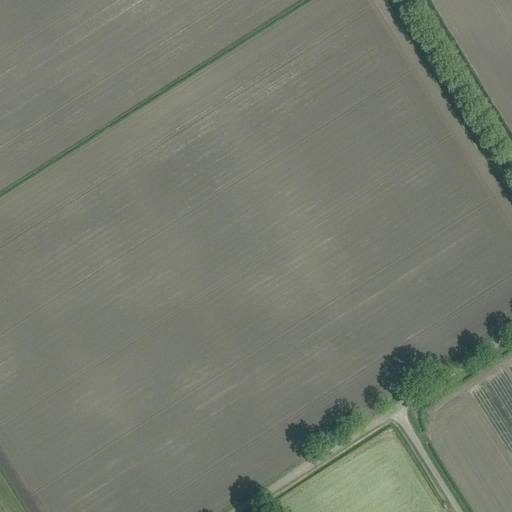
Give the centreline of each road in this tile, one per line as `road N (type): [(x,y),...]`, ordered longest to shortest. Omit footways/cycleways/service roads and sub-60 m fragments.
road 1 (track): [(511,166),(409,0)]
road 2 (unclassified): [(243,511),(397,412)]
road 3 (unclassified): [(397,412),(511,338)]
